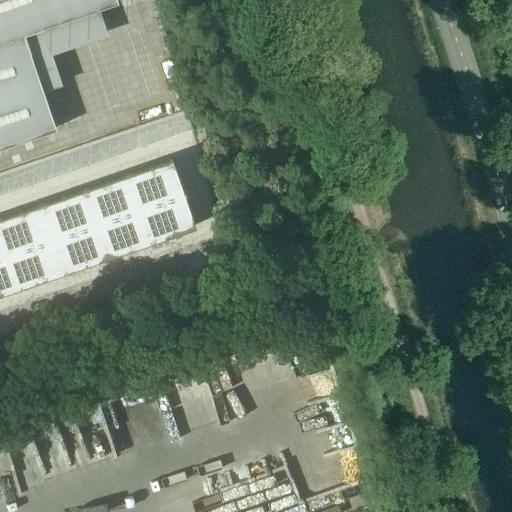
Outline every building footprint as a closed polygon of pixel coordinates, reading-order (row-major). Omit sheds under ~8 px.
[(0,0),(0,146),(55,128),(23,33),(118,0),(117,0),(0,0)] [(171,158),(150,166),(161,200),(183,192),(171,158)] [(150,166),(128,173),(140,207),(161,200),(150,166)] [(128,173),(106,181),(118,215),(140,207),(128,173)] [(106,181),(84,188),(96,222),(118,215),(106,181)] [(84,188),(63,196),(74,230),(96,222),(84,188)] [(183,192),(161,200),(173,234),(195,226),(183,192)] [(63,196),(41,203),(53,237),(74,230),(63,196)] [(161,200),(140,207),(151,241),(173,234),(161,200)] [(41,203),(19,211),(31,245),(53,237),(41,203)] [(140,207),(118,215),(130,249),(151,241),(140,207)] [(19,211),(0,217),(0,225),(9,252),(31,245),(19,211)] [(118,215),(96,222),(108,256),(130,249),(118,215)] [(96,222),(74,230),(86,264),(108,256),(96,222)] [(0,225),(0,255),(9,252),(0,225)] [(74,230),(53,237),(64,271),(86,264),(74,230)] [(53,237),(31,245),(43,279),(64,271),(53,237)] [(31,245),(9,252),(21,286),(43,279),(31,245)] [(9,252),(0,255),(0,293),(21,286),(9,252)] [(321,309),(310,313),(315,334),(327,331),(321,309)]
